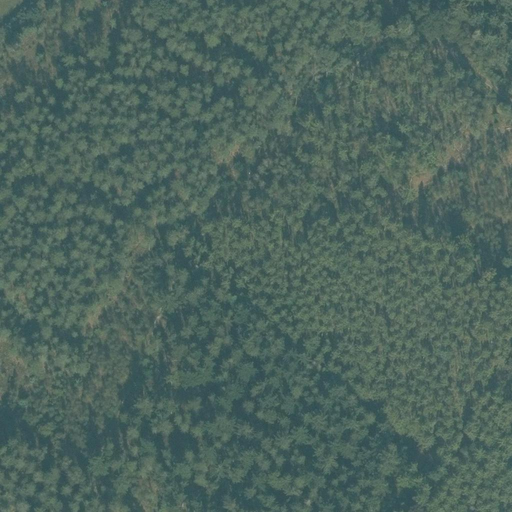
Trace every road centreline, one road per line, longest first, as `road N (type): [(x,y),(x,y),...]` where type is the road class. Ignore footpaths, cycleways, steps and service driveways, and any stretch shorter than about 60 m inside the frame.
road 1 (track): [(395,12),(180,256),(87,468)]
road 2 (track): [(395,12),(511,104)]
